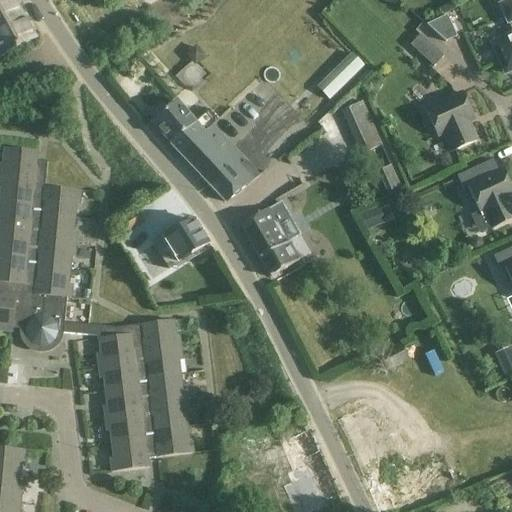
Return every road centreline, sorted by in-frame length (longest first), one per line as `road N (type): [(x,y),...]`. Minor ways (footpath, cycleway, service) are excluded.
road 1 (unclassified): [(359,511),(254,301),(210,234),(82,81),(35,0)]
road 2 (residential): [(0,398),(46,401),(63,421),(82,500),(118,511)]
road 3 (unknown): [(210,234),(266,182),(343,147)]
